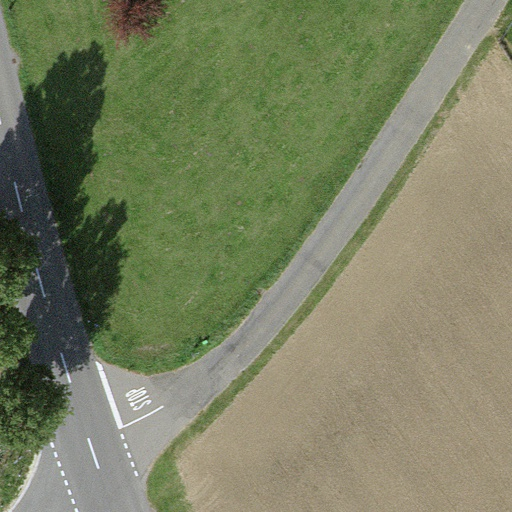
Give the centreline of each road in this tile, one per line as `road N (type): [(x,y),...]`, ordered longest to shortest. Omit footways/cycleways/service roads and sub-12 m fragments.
road 1 (unclassified): [(90,439),(202,391),(321,258),(496,0)]
road 2 (tertiary): [(0,113),(90,439)]
